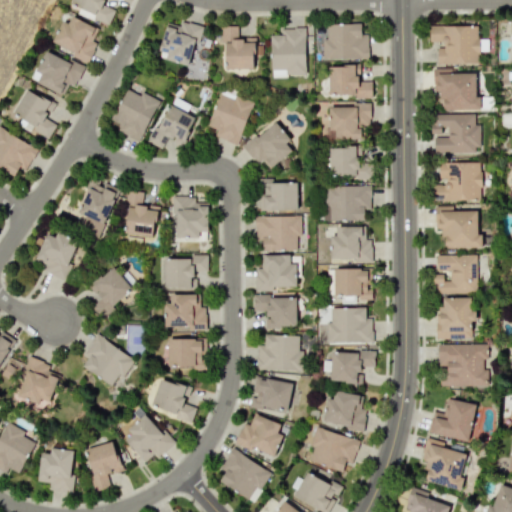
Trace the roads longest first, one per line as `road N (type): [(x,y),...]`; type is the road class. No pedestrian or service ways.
road 1 (residential): [(0,499),(31,511),(141,505),(203,458),(234,392),(236,173),(147,170),(76,138)]
road 2 (residential): [(371,511),(400,439),(410,370),(400,0)]
road 3 (residential): [(511,0),(205,0)]
road 4 (residential): [(146,0),(76,138),(0,261)]
